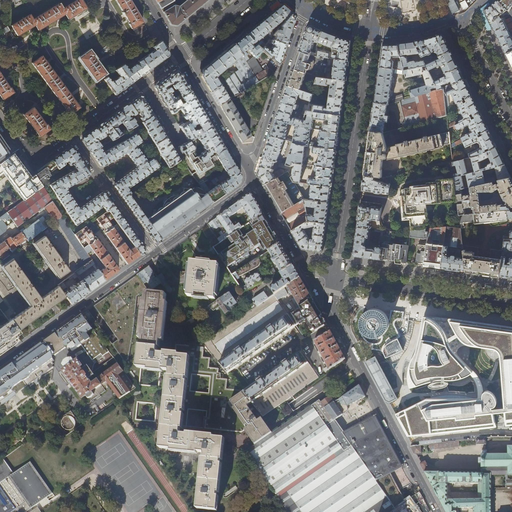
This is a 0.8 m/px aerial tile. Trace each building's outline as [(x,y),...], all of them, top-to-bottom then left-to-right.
[(11,26),(17,36),(35,25),(38,30),(45,26),(58,18),(59,18),(65,14),(68,19),(86,8),(81,0),(76,0),(63,9),(59,4),(32,20),(30,15),(11,26)] [(132,28),(133,30),(137,28),(136,27),(143,22),(137,12),(129,0),(115,0),(130,23),(129,24),(132,29),(132,28)] [(155,0),(159,6),(170,25),(177,26),(208,0),(155,0)] [(492,4),(485,11),(488,17),(491,23),(499,16),(501,15),(501,16),(503,15),(502,14),(505,11),(508,15),(510,14),(497,0),(496,0),(495,1),(492,4)] [(511,0),(497,0),(510,14),(511,16),(511,18),(511,20),(511,0)] [(262,20),(270,30),(275,26),(277,27),(278,26),(278,25),(280,23),(279,22),(282,20),(283,20),(281,23),(282,24),(291,12),(286,8),(281,4),(272,13),(262,20)] [(273,41),(285,45),(287,37),(295,15),(293,13),(291,12),(282,24),(280,26),(281,27),(280,31),(279,30),(280,29),(279,28),(274,34),(273,35),(275,36),(273,41)] [(499,16),(491,23),(495,31),(498,39),(509,33),(502,18),(500,18),(499,16)] [(253,44),(261,50),(265,45),(259,39),(266,33),(270,38),(273,35),(274,34),(270,30),(262,20),(254,27),(245,34),(253,44)] [(299,51),(316,57),(316,54),(311,52),(311,51),(310,50),(311,49),(312,49),(314,44),(313,44),(314,43),(315,42),(316,42),(317,43),(318,42),(322,30),(316,27),(312,26),(309,26),(305,33),(299,51)] [(318,42),(333,48),(337,36),(329,33),(322,30),(318,42)] [(511,38),(509,33),(498,39),(502,46),(506,54),(511,51),(511,38)] [(234,44),(242,57),(245,54),(247,56),(250,53),(254,57),(261,50),(253,44),(245,34),(238,40),(234,44)] [(433,58),(434,59),(450,51),(446,42),(442,34),(432,37),(424,40),(425,45),(427,45),(431,54),(433,53),(433,52),(437,53),(439,56),(438,56),(437,56),(433,58)] [(333,59),(349,61),(350,51),(351,40),(344,38),(337,36),(333,48),(332,55),(333,55),(332,55),(331,59),(333,59)] [(273,41),(269,40),(265,45),(261,50),(263,52),(278,65),(281,55),(285,45),(273,41)] [(419,41),(414,42),(420,53),(423,60),(424,63),(427,62),(424,56),(426,55),(427,56),(429,55),(430,56),(432,55),(431,54),(427,45),(425,45),(424,40),(419,41)] [(139,55),(149,70),(159,63),(167,56),(168,55),(168,54),(168,53),(165,47),(161,41),(156,45),(152,47),(154,50),(142,58),(141,57),(143,55),(144,54),(143,53),(139,55)] [(402,62),(403,67),(409,66),(409,69),(426,66),(424,63),(423,60),(415,62),(413,60),(408,61),(407,57),(404,56),(404,55),(407,54),(408,55),(409,55),(420,53),(414,42),(406,43),(397,44),(400,57),(402,62)] [(201,76),(210,92),(220,84),(216,77),(233,62),(238,70),(233,73),(228,78),(238,94),(241,92),(258,82),(246,63),(242,57),(234,44),(225,50),(217,58),(208,65),(202,70),(201,76)] [(379,67),(393,69),(394,62),(391,59),(392,57),(400,57),(397,44),(391,44),(383,44),(381,56),(379,67)] [(329,58),(331,59),(332,55),(330,54),(330,52),(317,49),(316,54),(316,57),(318,57),(329,58)] [(79,58),(95,81),(101,77),(105,74),(92,56),(89,51),(86,53),(85,51),(78,57),(79,58)] [(317,77),(326,78),(328,60),(329,58),(318,57),(316,57),(299,51),(296,59),(292,69),(306,73),(311,75),(317,77)] [(444,73),(445,73),(452,70),(452,71),(458,68),(457,65),(450,51),(434,59),(430,60),(427,62),(424,63),(426,66),(428,70),(434,67),(435,69),(440,67),(439,65),(441,65),(443,70),(442,70),(444,73)] [(129,78),(132,82),(140,76),(149,70),(139,55),(135,58),(138,63),(137,64),(137,63),(129,69),(125,64),(120,68),(128,78),(129,78)] [(66,110),(69,115),(79,107),(46,63),(45,62),(41,56),(31,63),(67,110),(66,110)] [(246,63),(258,82),(270,75),(267,69),(263,72),(252,58),(246,63)] [(326,78),(346,81),(347,72),(349,61),(333,59),(332,67),(334,67),(333,74),(329,73),(330,65),(331,60),(328,60),(326,78)] [(409,90),(411,98),(438,90),(434,81),(428,70),(426,66),(409,69),(404,70),(406,78),(423,74),(426,85),(409,90)] [(387,104),(388,105),(390,96),(391,96),(392,96),(393,92),(392,91),(390,91),(391,83),(393,83),(394,83),(394,79),(394,78),(392,78),(393,69),(379,67),(378,76),(375,95),(374,103),(387,104)] [(102,78),(115,95),(123,89),(132,82),(129,78),(128,78),(120,68),(115,70),(119,76),(117,78),(118,78),(115,80),(114,80),(112,81),(111,81),(108,77),(105,78),(104,77),(102,78)] [(464,79),(461,74),(458,68),(452,71),(452,70),(445,73),(446,75),(434,81),(438,90),(444,89),(449,86),(452,85),(464,79)] [(287,85),(312,93),(315,83),(317,77),(311,75),(307,87),(302,85),(306,73),(292,69),(290,76),(287,85)] [(176,96),(178,99),(181,97),(191,91),(185,81),(178,70),(174,70),(164,77),(170,84),(173,82),(173,84),(173,85),(172,85),(173,88),(174,89),(175,88),(175,89),(176,89),(177,89),(180,93),(179,95),(176,96)] [(0,94),(4,100),(14,93),(11,88),(10,89),(6,83),(7,82),(5,79),(4,80),(0,73),(0,94)] [(154,88),(166,107),(168,106),(178,99),(176,96),(175,97),(173,97),(171,94),(171,92),(171,91),(172,91),(171,88),(170,87),(169,87),(168,88),(167,87),(170,84),(164,77),(159,81),(155,84),(154,88)] [(329,96),(343,98),(344,91),(346,81),(326,78),(317,77),(315,83),(327,85),(327,84),(330,84),(330,83),(331,84),(330,85),(329,96)] [(214,98),(218,105),(219,105),(238,94),(228,78),(220,84),(210,92),(214,98)] [(454,97),(457,103),(472,96),(467,86),(464,79),(452,85),(454,88),(451,89),(449,86),(444,89),(446,107),(449,106),(448,96),(448,95),(452,93),(454,96),(452,97),(453,98),(454,97)] [(281,102),(298,108),(299,105),(296,104),(299,95),(300,94),(300,96),(301,97),(301,98),(302,98),(310,100),(312,93),(287,85),(285,91),(281,102)] [(446,107),(444,89),(438,90),(411,98),(403,100),(400,101),(405,121),(403,122),(404,127),(447,114),(446,107)] [(178,125),(184,134),(192,129),(191,128),(193,127),(194,125),(197,123),(198,123),(197,123),(199,125),(208,120),(202,111),(191,91),(181,97),(184,102),(181,104),(178,99),(168,106),(171,110),(169,111),(172,114),(176,112),(176,111),(180,109),(184,115),(183,116),(185,119),(186,119),(188,121),(184,124),(182,122),(178,125)] [(235,131),(242,143),(252,142),(254,137),(250,136),(247,130),(248,130),(246,126),(245,127),(234,108),(235,108),(233,104),(232,105),(229,101),(231,100),(232,101),(242,95),(241,92),(238,94),(219,105),(224,112),(235,131)] [(400,101),(403,100),(402,95),(393,97),(392,103),(400,101)] [(140,118),(142,122),(153,115),(145,101),(142,97),(139,96),(135,99),(129,103),(135,111),(137,110),(137,109),(138,109),(139,110),(139,111),(139,113),(139,114),(141,117),(140,118)] [(334,114),(341,115),(342,108),(343,98),(329,96),(328,107),(327,108),(327,107),(324,107),(324,105),(309,103),(307,110),(331,114),(334,114)] [(459,121),(459,122),(480,113),(476,105),(472,96),(457,103),(460,110),(459,110),(460,112),(461,114),(462,113),(463,116),(463,118),(459,119),(460,120),(459,121)] [(296,125),(302,127),(302,124),(304,120),(296,117),(295,117),(294,117),(292,119),(292,118),(292,117),(294,109),(297,110),(298,108),(281,102),(278,113),(276,119),(289,123),(296,125)] [(119,111),(131,128),(137,125),(134,122),(135,121),(135,120),(133,118),(132,118),(131,118),(130,117),(129,117),(128,116),(129,115),(129,114),(130,115),(131,115),(132,114),(133,115),(134,115),(136,114),(136,113),(136,112),(135,111),(135,112),(135,111),(129,103),(125,107),(119,111)] [(383,132),(385,121),(387,122),(388,115),(386,115),(387,104),(374,103),(373,109),(372,123),(370,131),(383,132)] [(24,114),(40,136),(50,129),(47,124),(46,125),(42,119),(43,119),(41,115),(40,116),(33,107),(32,106),(25,111),(26,112),(24,114)] [(331,131),(339,132),(340,125),(341,115),(334,114),(334,117),(331,116),(331,114),(307,110),(306,114),(308,114),(306,120),(304,120),(302,124),(305,125),(305,127),(311,128),(312,128),(314,119),(329,121),(329,123),(323,123),(322,130),(329,131),(330,128),(332,128),(331,131)] [(131,128),(119,111),(112,116),(105,121),(117,137),(131,128)] [(452,147),(463,142),(488,130),(484,121),(480,113),(459,122),(457,123),(453,125),(455,128),(457,127),(458,130),(468,125),(469,125),(471,129),(470,129),(470,130),(471,130),(472,131),(471,131),(461,136),(462,139),(451,144),(452,147)] [(141,122),(154,144),(166,137),(159,126),(153,115),(142,122),(141,122)] [(285,140),(286,140),(289,123),(276,119),(271,135),(277,137),(278,133),(280,134),(279,138),(285,140)] [(197,157),(201,163),(209,158),(208,156),(211,154),(210,153),(214,151),(216,154),(225,149),(215,133),(208,120),(199,125),(200,127),(200,128),(197,130),(195,129),(193,130),(192,129),(184,134),(188,141),(189,143),(190,142),(193,140),(194,141),(195,140),(194,139),(197,137),(199,140),(203,147),(205,151),(201,154),(197,157)] [(108,136),(111,140),(117,137),(105,121),(101,124),(95,128),(103,138),(106,136),(106,134),(105,134),(106,133),(106,130),(108,130),(108,133),(109,134),(108,134),(108,136)] [(326,148),(327,143),(330,143),(329,148),(336,149),(339,132),(331,131),(329,131),(322,130),(321,130),(320,133),(319,134),(317,144),(315,144),(315,143),(312,142),(312,143),(309,143),(311,128),(305,127),(302,127),(296,125),(294,142),(300,144),(326,148)] [(82,141),(91,152),(100,147),(107,143),(106,142),(101,145),(100,144),(99,143),(98,142),(97,142),(97,141),(98,141),(99,140),(103,138),(95,128),(89,133),(83,137),(82,141)] [(469,153),(471,157),(479,155),(496,147),(492,138),(488,130),(463,142),(466,147),(474,143),(475,143),(478,142),(478,143),(479,143),(480,143),(481,145),(480,146),(480,147),(477,149),(469,153)] [(375,176),(381,177),(383,158),(387,158),(388,159),(442,146),(442,144),(451,142),(450,131),(439,133),(427,136),(427,133),(421,135),(421,137),(408,140),(408,138),(402,139),(402,142),(397,143),(397,144),(387,146),(383,132),(370,131),(370,137),(367,152),(365,168),(364,175),(375,176)] [(100,147),(91,152),(100,166),(103,166),(108,164),(125,154),(128,154),(129,156),(135,164),(136,166),(136,168),(115,183),(115,186),(118,191),(129,207),(146,230),(154,242),(157,243),(161,240),(146,219),(130,196),(132,194),(127,188),(128,188),(129,188),(158,167),(153,158),(148,162),(147,161),(136,147),(136,145),(141,142),(135,134),(105,152),(105,153),(104,153),(100,147)] [(263,157),(278,161),(285,140),(279,138),(277,137),(271,135),(269,140),(263,157)] [(154,144),(168,168),(179,160),(170,145),(166,137),(154,144)] [(0,162),(12,154),(3,143),(0,138),(0,162)] [(185,156),(186,156),(193,150),(193,148),(190,142),(189,143),(188,141),(181,145),(177,147),(181,153),(183,152),(185,156)] [(327,167),(334,168),(336,155),(336,149),(329,148),(329,151),(326,150),(327,148),(326,148),(300,144),(294,142),(293,142),(291,150),(293,150),(292,153),(290,152),(287,164),(290,165),(292,166),(292,165),(293,162),(303,164),(306,147),(312,148),(312,149),(312,151),(313,151),(314,153),(320,154),(319,161),(317,161),(316,161),(316,166),(324,167),(325,164),(327,164),(327,167)] [(493,167),(495,167),(504,164),(500,155),(496,147),(479,155),(471,157),(475,170),(468,172),(464,159),(453,162),(454,166),(457,165),(458,173),(455,174),(455,177),(462,175),(466,174),(472,173),(475,172),(482,170),(483,170),(493,167)] [(52,160),(60,171),(62,170),(60,168),(65,164),(65,162),(67,160),(68,162),(68,163),(70,165),(73,163),(80,159),(73,148),(69,148),(61,154),(52,160)] [(191,174),(199,185),(204,183),(209,180),(204,170),(219,161),(224,170),(234,165),(229,156),(225,149),(216,154),(209,158),(201,163),(197,157),(195,155),(193,151),(193,150),(186,156),(196,172),(191,174)] [(5,171),(25,199),(42,186),(40,183),(36,176),(31,179),(26,173),(17,161),(12,154),(0,162),(0,173),(2,171),(3,173),(5,171)] [(267,184),(288,171),(290,165),(287,164),(282,163),(280,162),(279,162),(278,161),(263,157),(258,173),(260,177),(265,185),(267,184)] [(84,163),(80,159),(73,163),(77,170),(76,170),(75,170),(50,185),(76,225),(101,207),(101,206),(102,206),(107,211),(108,211),(117,224),(121,229),(134,246),(140,255),(144,252),(144,249),(135,236),(120,214),(108,197),(105,193),(102,193),(80,208),(78,208),(76,205),(67,190),(67,188),(68,188),(89,175),(90,172),(84,163)] [(36,176),(40,183),(60,171),(52,160),(43,167),(34,173),(36,176)] [(299,183),(301,183),(303,164),(293,162),(292,165),(295,165),(295,168),(294,168),(293,173),(294,173),(294,175),(291,176),(294,182),(295,182),(299,183)] [(504,164),(495,167),(498,180),(511,177),(508,171),(504,164)] [(218,185),(224,194),(231,189),(239,184),(240,175),(237,169),(234,165),(224,170),(228,176),(227,178),(218,185)] [(324,186),(331,187),(332,179),(334,168),(327,167),(324,167),(316,166),(315,169),(316,170),(318,171),(317,178),(311,177),(310,178),(308,178),(307,184),(312,184),(322,186),(322,183),(325,183),(324,186)] [(472,173),(466,174),(470,187),(492,182),(495,181),(494,178),(493,177),(486,179),(486,180),(485,180),(482,170),(475,172),(476,174),(475,174),(474,174),(473,174),(473,175),(472,173)] [(279,203),(283,211),(304,199),(294,182),(291,176),(289,174),(288,171),(267,184),(270,188),(279,203)] [(362,190),(389,193),(391,183),(384,182),(383,181),(380,181),(375,179),(375,176),(364,175),(363,183),(362,190)] [(462,175),(455,177),(457,190),(462,189),(465,188),(462,175)] [(409,230),(410,230),(425,228),(427,228),(425,203),(458,199),(457,190),(455,177),(435,179),(435,181),(426,182),(426,184),(409,186),(409,188),(403,189),(404,195),(401,196),(403,220),(408,220),(409,230)] [(473,209),(474,209),(474,214),(506,210),(510,209),(509,207),(511,206),(511,180),(511,177),(498,180),(497,180),(498,183),(497,184),(496,183),(494,185),(492,182),(470,187),(471,194),(463,195),(462,189),(457,190),(458,199),(459,215),(465,214),(465,208),(472,207),(473,209)] [(204,183),(199,185),(202,190),(212,203),(217,199),(224,194),(218,185),(216,183),(212,178),(209,180),(213,186),(214,185),(215,187),(210,191),(204,183)] [(309,200),(329,202),(330,196),(331,187),(324,186),(322,186),(312,184),(311,191),(309,191),(309,192),(310,192),(309,200)] [(62,216),(42,186),(25,199),(0,217),(0,234),(6,230),(7,227),(13,221),(14,223),(17,227),(46,205),(56,220),(62,216)] [(153,215),(146,219),(161,240),(169,234),(185,223),(194,216),(207,207),(212,203),(202,190),(200,189),(199,188),(197,188),(195,187),(193,188),(192,190),(183,188),(183,194),(179,197),(178,196),(179,194),(177,194),(173,195),(170,196),(167,197),(165,199),(164,201),(162,203),(162,205),(161,207),(163,207),(163,208),(159,210),(154,209),(153,215)] [(215,235),(220,243),(240,230),(242,228),(240,225),(236,227),(229,218),(243,208),(252,221),(263,214),(263,213),(259,206),(251,193),(232,207),(221,215),(208,225),(215,235)] [(286,221),(291,231),(308,221),(307,214),(305,206),(304,199),(283,211),(281,213),(286,221)] [(308,221),(326,223),(327,214),(329,202),(309,200),(304,199),(305,206),(314,207),(314,208),(315,208),(314,215),(307,214),(308,221)] [(372,220),(379,221),(381,208),(360,205),(359,215),(357,226),(369,228),(371,228),(371,227),(370,227),(371,224),(370,224),(370,221),(372,220)] [(460,225),(461,229),(463,229),(462,228),(462,227),(462,226),(463,226),(464,226),(464,224),(463,224),(463,222),(475,221),(475,223),(507,218),(506,210),(474,214),(465,214),(459,215),(460,225)] [(105,228),(107,231),(117,224),(108,211),(107,211),(98,218),(104,226),(105,228)] [(279,245),(277,241),(278,240),(276,237),(274,233),(268,223),(263,214),(252,221),(249,223),(255,231),(244,238),(242,236),(243,235),(240,230),(220,243),(214,247),(222,260),(224,259),(226,262),(224,263),(227,267),(236,262),(237,263),(240,260),(240,259),(261,245),(258,242),(261,241),(268,252),(269,252),(273,249),(271,247),(274,245),(275,247),(279,245)] [(0,254),(9,248),(13,252),(14,251),(12,249),(18,245),(20,247),(22,245),(21,243),(25,240),(27,242),(49,225),(43,216),(25,229),(24,228),(20,230),(21,232),(12,238),(10,237),(7,239),(0,244),(0,254)] [(73,232),(62,216),(56,220),(84,266),(92,260),(87,253),(84,248),(75,234),(75,235),(73,232)] [(81,226),(83,228),(86,226),(90,223),(88,220),(81,226)] [(326,223),(308,221),(291,231),(297,239),(302,249),(310,250),(322,251),(323,246),(325,233),(326,223)] [(107,231),(105,232),(111,241),(121,256),(127,264),(134,259),(140,255),(134,246),(130,249),(117,232),(121,229),(117,224),(107,231)] [(451,269),(466,271),(463,245),(461,229),(460,225),(445,226),(440,268),(451,269)] [(91,235),(86,226),(83,228),(81,230),(75,234),(84,248),(95,240),(93,237),(91,235)] [(367,258),(380,259),(382,247),(374,246),(374,247),(372,247),(372,248),(367,247),(365,245),(366,239),(367,239),(367,238),(368,238),(369,228),(357,226),(353,256),(367,258)] [(445,226),(428,228),(426,239),(425,246),(423,263),(423,265),(431,266),(440,268),(445,226)] [(420,238),(426,239),(428,228),(427,228),(426,231),(425,231),(425,228),(410,230),(409,237),(417,238),(419,239),(420,238)] [(379,242),(382,243),(383,236),(384,230),(374,229),(374,231),(381,232),(379,242)] [(383,255),(391,256),(393,244),(389,244),(390,240),(393,241),(394,237),(395,231),(393,231),(389,231),(389,237),(383,236),(382,243),(382,247),(380,259),(381,259),(381,255),(383,255)] [(214,247),(220,243),(215,235),(214,236),(216,238),(213,240),(211,241),(210,239),(208,241),(213,248),(214,247)] [(44,236),(33,243),(58,278),(69,271),(44,236)] [(398,262),(405,263),(406,261),(409,239),(399,241),(398,237),(394,237),(393,241),(393,244),(391,256),(391,257),(392,260),(394,260),(395,262),(398,262)] [(95,240),(84,248),(87,253),(92,250),(105,267),(99,271),(105,280),(112,275),(119,270),(103,247),(97,239),(95,240)] [(503,249),(511,250),(511,239),(504,239),(503,249)] [(288,258),(281,244),(279,245),(275,247),(273,249),(269,252),(273,260),(272,260),(274,264),(275,264),(279,270),(275,272),(277,275),(279,273),(293,266),(288,258)] [(415,262),(423,263),(425,246),(417,245),(415,261),(415,262)] [(479,247),(463,245),(466,271),(479,273),(482,274),(499,276),(502,252),(503,251),(491,249),(490,258),(478,256),(479,247)] [(507,253),(502,252),(499,276),(511,277),(511,257),(510,257),(510,262),(509,262),(508,263),(508,264),(506,264),(507,253)] [(259,259),(258,258),(232,275),(236,280),(239,278),(239,277),(257,267),(258,266),(259,265),(259,264),(260,263),(260,261),(260,260),(259,259)] [(30,306),(11,319),(19,330),(29,323),(36,317),(49,307),(50,308),(52,306),(65,296),(63,294),(61,291),(58,286),(40,299),(12,259),(2,267),(30,306)] [(84,266),(75,273),(78,277),(81,281),(88,292),(97,286),(105,280),(99,271),(92,260),(84,266)] [(206,263),(191,262),(189,277),(187,296),(215,300),(219,265),(206,263)] [(295,269),(293,266),(279,273),(283,279),(282,281),(270,287),(273,292),(267,296),(269,299),(290,284),(287,280),(289,278),(292,283),(300,278),(295,269)] [(149,292),(161,284),(157,278),(149,267),(138,275),(137,275),(138,275),(143,284),(148,281),(151,286),(149,288),(148,287),(146,288),(149,292)] [(269,278),(277,275),(275,272),(272,267),(264,271),(269,278)] [(243,287),(245,291),(263,281),(258,272),(244,280),(246,285),(243,287)] [(162,275),(162,274),(157,278),(161,284),(163,286),(168,283),(162,275)] [(112,344),(125,362),(128,360),(132,333),(136,303),(136,296),(146,290),(146,288),(143,284),(137,275),(129,281),(94,306),(118,340),(112,344)] [(300,278),(292,283),(291,284),(290,284),(269,299),(257,307),(204,342),(219,362),(228,374),(296,325),(288,314),(278,299),(284,295),(285,296),(291,292),(294,297),(292,299),(297,308),(312,298),(306,288),(300,278)] [(67,291),(63,294),(65,296),(71,304),(79,298),(88,292),(81,281),(77,284),(77,285),(75,287),(74,286),(73,285),(72,286),(70,287),(69,288),(69,289),(70,290),(67,292),(67,291)] [(58,286),(61,291),(66,288),(62,282),(57,286),(58,286)] [(257,307),(269,299),(267,296),(264,291),(253,299),(253,300),(257,307)] [(142,339),(141,346),(157,347),(159,348),(160,341),(162,341),(164,328),(165,328),(166,313),(165,313),(166,302),(167,294),(149,292),(147,292),(146,300),(144,300),(143,311),(142,311),(140,326),(141,326),(140,339),(142,339)] [(220,306),(225,313),(230,309),(229,307),(235,303),(229,293),(210,306),(213,311),(220,306)] [(0,297),(0,309),(3,313),(8,309),(0,297)] [(318,308),(312,298),(297,308),(288,314),(296,325),(302,321),(307,323),(313,333),(327,325),(318,308)] [(403,319),(404,312),(391,310),(389,320),(382,331),(400,335),(397,330),(397,329),(395,324),(395,322),(397,320),(399,320),(402,320),(403,319)] [(372,333),(375,333),(377,332),(380,331),(382,329),(383,327),(384,325),(384,322),(384,319),(383,317),(381,315),(378,313),(376,312),(373,312),(370,313),(368,314),(366,316),(364,318),(364,321),(363,323),(364,326),(365,328),(367,331),(369,332),(372,333)] [(46,340),(42,343),(46,349),(48,348),(49,347),(54,354),(55,355),(69,345),(72,348),(76,345),(77,346),(81,343),(92,359),(101,353),(103,355),(109,351),(82,314),(73,321),(46,340)] [(187,322),(189,325),(194,321),(194,320),(198,317),(197,315),(193,317),(187,321),(187,322)] [(0,355),(9,349),(17,343),(14,338),(17,335),(21,333),(19,330),(11,319),(0,327),(0,355)] [(511,327),(463,321),(463,320),(454,319),(454,323),(454,331),(463,341),(473,345),(490,347),(496,349),(499,351),(500,353),(501,354),(502,361),(502,367),(503,374),(505,407),(506,411),(507,424),(506,424),(506,425),(511,424),(511,327)] [(443,332),(434,323),(423,323),(424,322),(423,322),(421,330),(419,341),(416,351),(414,355),(412,360),(410,363),(409,367),(408,370),(407,375),(408,379),(408,384),(410,388),(415,387),(423,384),(434,380),(442,379),(445,379),(448,380),(452,380),(456,379),(464,378),(467,376),(471,374),(458,361),(454,358),(450,351),(443,332)] [(454,358),(457,355),(457,353),(457,352),(457,350),(458,349),(459,347),(462,346),(463,345),(465,345),(472,345),(473,345),(463,341),(454,331),(454,323),(434,323),(443,332),(450,351),(454,358)] [(313,341),(329,370),(345,359),(337,344),(330,331),(313,341)] [(386,358),(403,350),(397,338),(389,343),(385,346),(383,349),(383,352),(386,358)] [(37,379),(53,367),(52,365),(54,364),(52,362),(54,361),(51,356),(54,354),(49,347),(48,348),(46,349),(42,343),(24,356),(0,373),(0,405),(34,381),(35,382),(37,381),(37,379)] [(176,346),(175,356),(157,353),(157,347),(141,346),(140,354),(139,368),(169,371),(160,448),(204,453),(199,509),(215,510),(223,438),(181,434),(182,426),(186,427),(188,409),(207,411),(205,429),(241,432),(247,429),(257,443),(271,434),(260,419),(258,420),(248,405),(252,403),(244,392),(243,390),(226,389),(227,380),(217,379),(218,369),(209,368),(210,358),(203,357),(204,348),(176,346)] [(244,392),(252,403),(262,417),(319,378),(309,363),(301,352),(288,361),(287,360),(283,364),(262,379),(262,378),(257,382),(258,382),(244,392)] [(378,362),(375,356),(367,361),(365,362),(371,373),(379,388),(386,400),(390,402),(398,398),(397,398),(378,362)] [(80,398),(81,398),(82,398),(87,395),(92,401),(106,391),(101,384),(107,381),(120,399),(136,388),(114,357),(93,372),(87,365),(81,369),(80,367),(80,366),(81,366),(82,366),(77,359),(62,370),(62,371),(62,372),(64,375),(65,374),(70,382),(70,384),(72,387),(73,387),(79,394),(78,395),(80,398)] [(41,378),(51,380),(53,369),(41,378)] [(359,386),(342,398),(347,406),(365,397),(359,386)] [(403,428),(408,436),(495,427),(493,412),(492,409),(492,408),(494,407),(495,407),(496,406),(497,404),(497,403),(497,402),(497,400),(496,398),(494,395),(492,393),(490,391),(487,391),(486,391),(485,392),(484,393),(483,394),(483,395),(483,396),(483,398),(483,399),(477,399),(427,398),(421,401),(407,408),(397,414),(396,413),(396,414),(403,428)] [(96,415),(105,409),(102,404),(93,410),(96,415)] [(74,419),(73,418),(75,417),(71,411),(67,414),(60,419),(70,432),(77,428),(75,426),(75,424),(75,422),(75,421),(74,419)] [(460,446),(459,440),(442,442),(432,444),(430,444),(430,449),(460,446)] [(422,454),(421,445),(420,445),(413,446),(410,446),(414,454),(416,455),(422,454)] [(490,473),(490,475),(511,475),(511,445),(508,446),(508,454),(487,454),(487,451),(487,450),(486,450),(483,450),(482,450),(481,450),(481,451),(482,451),(482,454),(481,454),(481,455),(482,455),(482,462),(481,462),(482,466),(481,466),(481,467),(482,467),(482,470),(482,471),(482,473),(490,473)] [(3,459),(0,460),(0,485),(16,509),(18,511),(25,511),(53,493),(30,462),(14,473),(3,459)] [(425,472),(431,472),(425,461),(421,463),(420,464),(424,472),(425,472)] [(438,497),(439,500),(445,511),(490,511),(491,498),(490,498),(490,488),(490,475),(490,473),(482,473),(431,472),(425,472),(424,472),(428,480),(438,497)] [(0,511),(11,511),(16,509),(0,485),(0,511)] [(420,511),(413,502),(410,498),(406,502),(404,502),(406,509),(408,511),(420,511)] [(401,511),(406,509),(404,502),(396,510),(392,511),(401,511)]
